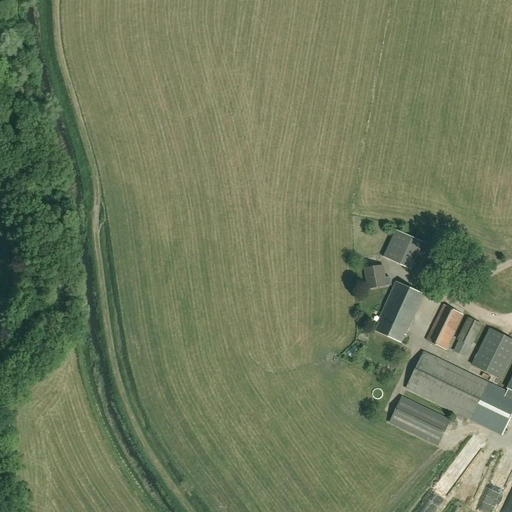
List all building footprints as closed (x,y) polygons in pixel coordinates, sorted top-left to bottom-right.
[(423,242),(395,230),(383,257),(411,269),(423,242)] [(457,262),(448,253),(433,268),(442,277),(457,262)] [(383,266),(365,269),(368,289),(384,286),(383,280),(385,279),(383,266)] [(404,335),(405,335),(424,295),(396,283),(378,323),(379,324),(376,331),(401,342),(404,335)] [(444,306),(426,340),(446,350),(463,315),(444,306)] [(458,340),(459,340),(453,351),(466,358),(472,346),(471,346),(482,325),(468,318),(458,340)] [(472,365),(501,379),(508,383),(511,375),(511,369),(507,367),(511,356),(511,340),(490,329),(472,365)] [(406,389),(502,436),(511,414),(511,381),(507,393),(424,352),(406,389)] [(402,398),(390,423),(437,446),(450,421),(402,398)]
